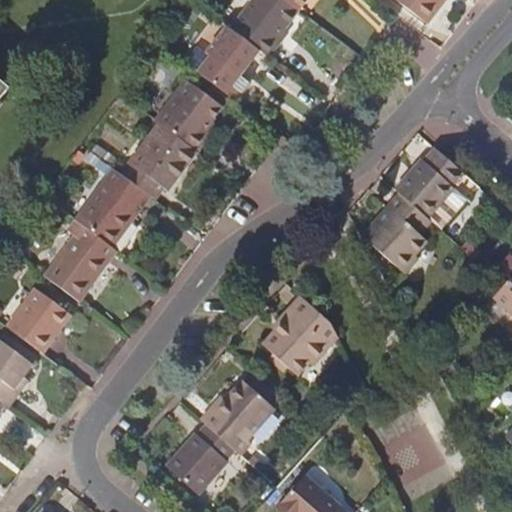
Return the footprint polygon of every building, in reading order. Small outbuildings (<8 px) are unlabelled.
[(296,11),(281,0),(252,0),(229,31),(235,35),(257,52),(266,59),(277,46),(273,42),(296,11)] [(281,0),(296,11),(304,0),(281,0)] [(398,0),(427,22),(443,0),(398,0)] [(202,80),(233,103),(247,86),(237,78),(233,75),(243,62),(247,65),(257,52),(235,35),(202,80)] [(237,78),(247,65),(243,62),(233,75),(237,78)] [(0,99),(10,88),(0,80),(0,99)] [(158,124),(195,152),(206,138),(201,135),(220,109),(188,85),(178,99),(174,96),(154,121),(158,124)] [(195,152),(158,124),(120,174),(150,197),(153,199),(162,187),(160,185),(168,175),(174,180),(195,152)] [(458,175),(431,152),(411,175),(408,173),(391,193),(395,196),(422,220),(426,224),(436,232),(453,212),(440,201),(449,190),(447,188),(458,175)] [(150,197),(120,174),(114,170),(77,218),(113,245),(130,222),(127,220),(137,206),(141,209),(150,197)] [(462,202),(449,190),(440,201),(453,212),(462,202)] [(426,224),(422,220),(395,196),(382,211),(386,214),(360,244),(396,275),(422,245),(414,237),(426,224)] [(62,289),(78,300),(107,262),(73,235),(44,274),(62,289)] [(511,319),(511,274),(500,288),(490,299),(511,319)] [(9,327),(42,353),(71,315),(38,290),(9,327)] [(328,325),(297,298),(276,321),(281,325),(265,343),(297,372),(312,356),(316,360),(335,338),(328,325)] [(0,403),(5,407),(8,409),(19,394),(14,390),(32,367),(0,341),(0,403)] [(234,452),(240,458),(252,445),(247,440),(272,411),(242,383),(214,413),(211,410),(200,422),(206,428),(234,452)] [(234,452),(206,428),(198,437),(195,434),(165,468),(199,497),(228,465),(225,462),(234,452)] [(344,511),(305,477),(274,511),(344,511)]
